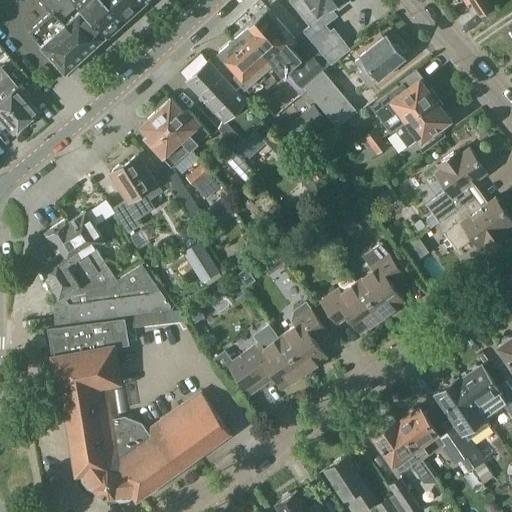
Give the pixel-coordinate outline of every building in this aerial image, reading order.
[(106,35),(81,7),(74,0),(46,0),(43,3),(51,12),(30,32),(66,72),(106,35)] [(109,0),(76,0),(106,34),(110,31),(112,35),(121,26),(119,24),(126,18),(109,0)] [(109,0),(126,18),(131,13),(133,15),(142,8),(140,5),(145,1),(144,0),(109,0)] [(318,50),(330,64),(350,48),(333,27),(330,30),(326,24),(337,15),(330,7),(334,3),(338,9),(349,0),(348,0),(291,0),(310,26),(305,30),(319,49),(318,50)] [(471,0),(487,23),(498,15),(488,0),(471,0)] [(297,40),(269,7),(235,36),(248,51),(249,50),(252,54),(261,46),(274,61),(272,63),(282,75),(301,58),(291,46),(297,40)] [(248,51),(235,36),(219,50),(237,71),(235,73),(250,90),(261,80),(266,87),(275,79),(265,68),(272,63),(274,61),(261,46),(252,54),(249,50),(248,51)] [(369,86),(404,58),(386,36),(355,61),(363,71),(360,74),(369,86)] [(318,50),(310,56),(290,73),(302,88),(304,86),(324,70),(330,64),(318,50)] [(238,89),(237,91),(208,60),(188,79),(216,109),(217,109),(225,117),(219,128),(247,160),(267,142),(314,195),(320,190),(287,149),(263,122),(264,121),(246,102),(248,100),(238,89)] [(324,70),(304,86),(337,126),(357,111),(324,70)] [(432,89),(427,89),(420,79),(407,88),(403,83),(391,91),(392,92),(391,96),(387,95),(387,94),(372,105),(390,130),(395,127),(407,119),(437,96),(432,89)] [(0,123),(0,124),(4,121),(14,132),(38,111),(27,98),(31,94),(23,84),(0,102),(0,123)] [(407,119),(395,127),(408,145),(414,141),(419,149),(426,144),(422,138),(448,119),(441,109),(443,104),(437,96),(407,119)] [(188,108),(185,111),(171,97),(156,111),(190,149),(210,132),(188,108)] [(296,147),(328,120),(314,105),(283,131),(296,147)] [(190,149),(156,111),(141,125),(148,132),(144,136),(172,166),(190,149)] [(371,146),(382,137),(377,129),(365,137),(371,146)] [(388,146),(382,137),(371,146),(377,154),(388,146)] [(256,173),(232,146),(222,154),(246,181),(256,173)] [(436,197),(426,204),(432,213),(429,215),(429,219),(433,225),(438,221),(439,222),(458,208),(451,198),(487,172),(469,147),(456,157),(453,153),(442,161),(445,164),(435,172),(424,180),(436,197)] [(163,190),(157,181),(139,153),(110,172),(128,200),(143,190),(149,200),(163,190)] [(207,156),(201,161),(212,172),(217,167),(207,156)] [(212,172),(201,161),(184,177),(205,199),(222,184),(212,172)] [(314,161),(305,168),(315,181),(324,175),(314,161)] [(162,173),(193,222),(204,215),(172,166),(162,173)] [(351,201),(343,191),(331,199),(339,210),(351,201)] [(458,208),(439,222),(458,248),(471,238),(478,247),(489,240),(491,243),(502,235),(500,231),(511,221),(511,218),(496,196),(472,213),(465,203),(458,208)] [(225,197),(208,208),(219,224),(235,213),(230,205),(230,204),(225,197)] [(86,210),(69,221),(69,222),(68,222),(76,235),(74,237),(83,252),(86,250),(94,264),(94,265),(98,273),(108,267),(115,277),(116,276),(109,265),(108,265),(96,247),(106,240),(96,224),(115,211),(107,199),(87,212),(86,210)] [(349,210),(350,211),(347,213),(353,222),(356,219),(360,224),(372,215),(361,201),(349,210)] [(69,221),(67,218),(45,231),(60,254),(40,266),(60,297),(52,301),(55,325),(125,318),(171,311),(175,305),(143,259),(117,277),(116,276),(115,277),(108,267),(98,273),(94,265),(94,264),(86,250),(83,252),(74,237),(76,235),(68,222),(69,222),(69,221)] [(203,239),(182,251),(201,282),(221,270),(203,239)] [(374,270),(358,280),(384,316),(407,300),(396,284),(408,276),(391,252),(390,252),(382,241),(363,255),(374,270)] [(249,247),(236,255),(240,262),(243,265),(255,258),(253,254),(249,247)] [(262,264),(259,259),(237,273),(246,286),(256,279),(250,272),(262,264)] [(384,316),(358,280),(336,296),(332,292),(321,300),(338,324),(350,316),(361,332),(384,316)] [(294,325),(280,335),(305,371),(327,356),(314,337),(320,333),(325,337),(329,333),(307,300),(294,309),(291,320),(294,325)] [(199,307),(189,314),(194,322),(205,316),(199,307)] [(125,318),(55,325),(48,326),(53,354),(51,354),(58,393),(63,392),(73,453),(76,473),(83,472),(84,478),(89,484),(94,486),(98,491),(110,496),(115,495),(121,497),(129,496),(133,493),(137,498),(153,487),(231,431),(201,390),(145,430),(141,423),(125,417),(118,419),(113,384),(121,383),(115,347),(129,344),(125,318)] [(305,371),(280,335),(264,345),(260,340),(241,354),(242,356),(229,365),(249,394),(269,380),(267,377),(273,373),(282,387),(305,371)] [(511,335),(499,345),(511,364),(511,335)] [(481,364),(459,378),(484,415),(505,401),(499,391),(499,390),(481,364)] [(484,415),(459,378),(458,377),(436,391),(454,418),(444,425),(471,466),(481,459),(467,438),(488,423),(483,416),(484,415)] [(419,406),(398,421),(422,459),(430,454),(422,443),(437,433),(419,406)] [(396,420),(374,435),(386,453),(385,456),(387,459),(390,460),(398,471),(401,471),(412,464),(417,471),(420,471),(427,481),(434,476),(422,459),(398,421),(396,420)] [(447,431),(437,438),(452,462),(456,459),(464,471),(471,466),(444,425),(443,425),(447,431)] [(351,509),(365,501),(367,504),(375,498),(346,453),(324,468),(351,509)] [(416,511),(421,509),(401,480),(390,487),(395,494),(390,498),(399,511),(416,511)] [(276,501),(283,511),(314,511),(309,504),(307,505),(296,488),(276,501)] [(395,511),(387,500),(376,507),(379,511),(395,511)]
